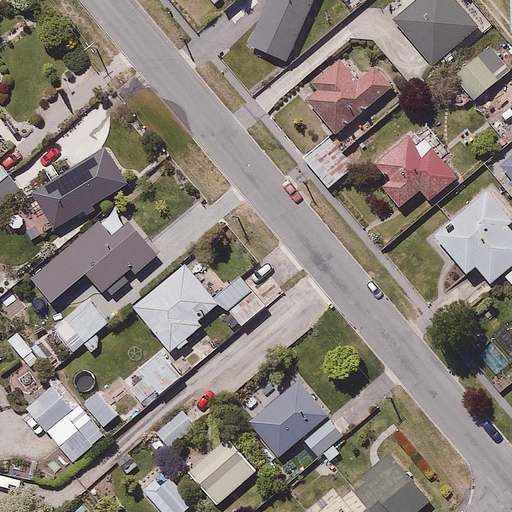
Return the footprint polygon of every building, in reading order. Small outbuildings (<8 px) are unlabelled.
[(314,0),(269,0),(249,45),(288,62),(314,0)] [(479,27),(455,0),(416,0),(394,20),(434,66),(479,27)] [(489,46),(454,76),(475,102),(511,71),(489,46)] [(341,135),(403,84),(382,59),(363,74),(345,53),(312,80),(318,88),(309,96),(341,135)] [(357,168),(329,137),(305,157),(331,189),(357,168)] [(419,151),(409,138),(376,162),(390,182),(383,187),(398,208),(420,192),(429,205),(459,182),(430,143),(419,151)] [(133,183),(111,144),(37,187),(60,225),(133,183)] [(511,181),(511,188),(511,189),(511,157),(500,168),(511,181)] [(0,209),(25,188),(0,158),(0,209)] [(511,206),(493,184),(432,236),(468,279),(478,271),(491,286),(511,268),(511,206)] [(163,253),(121,202),(34,276),(56,302),(93,270),(123,306),(145,288),(135,276),(163,253)] [(0,256),(0,295),(19,279),(0,256)] [(221,296),(189,258),(135,303),(175,350),(229,304),(246,324),(270,304),(245,275),(221,296)] [(77,351),(118,313),(95,289),(54,326),(77,351)] [(183,374),(163,347),(127,374),(146,401),(183,374)] [(320,455),(350,428),(300,374),(251,419),(271,441),(259,452),(273,466),(304,437),(320,455)] [(78,406),(57,381),(28,406),(49,431),(78,406)] [(82,424),(94,438),(125,413),(103,386),(86,400),(96,413),(82,424)] [(167,452),(200,423),(186,407),(153,437),(167,452)] [(220,506),(263,467),(230,431),(206,454),(197,444),(179,460),(220,506)] [(366,474),(396,511),(424,511),(440,500),(398,448),(366,474)] [(168,471),(144,490),(161,511),(189,511),(197,506),(168,471)] [(319,511),(396,511),(366,474),(319,511)]
